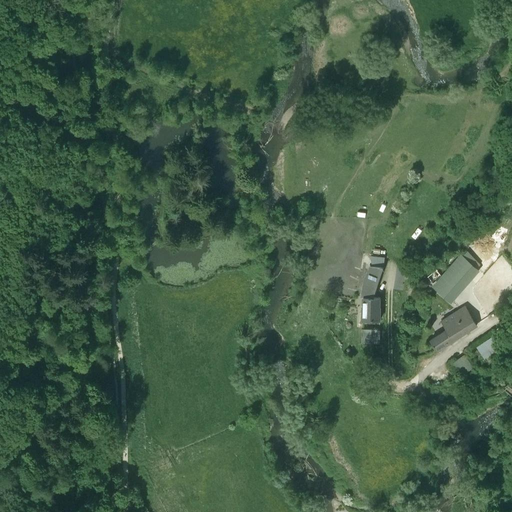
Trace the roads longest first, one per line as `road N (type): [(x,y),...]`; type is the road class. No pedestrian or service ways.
road 1 (track): [(129,511),(113,303),(119,169),(106,53),(111,0)]
road 2 (unclassified): [(415,379),(511,303)]
